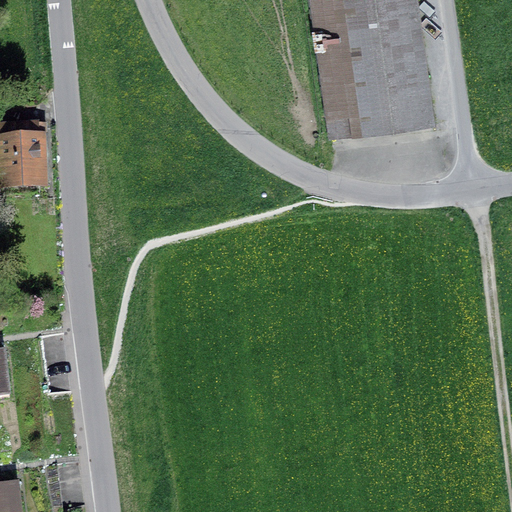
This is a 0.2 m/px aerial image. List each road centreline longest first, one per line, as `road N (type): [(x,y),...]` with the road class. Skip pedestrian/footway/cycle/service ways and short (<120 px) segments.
road 1 (tertiary): [(106,511),(57,0)]
road 2 (residential): [(476,191),(366,194),(284,170),(228,124),(188,76),(150,0)]
road 3 (track): [(476,191),(511,434)]
road 4 (residential): [(448,0),(476,191)]
